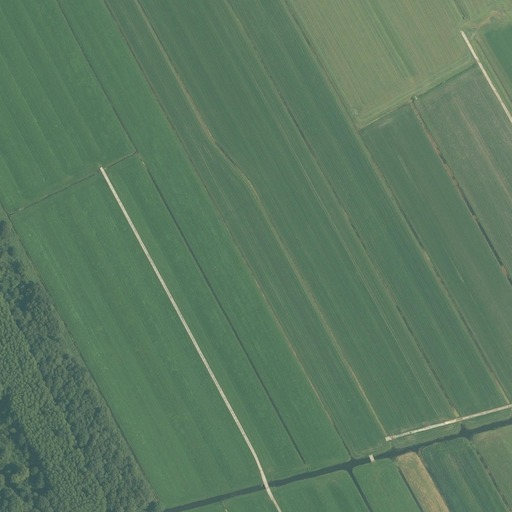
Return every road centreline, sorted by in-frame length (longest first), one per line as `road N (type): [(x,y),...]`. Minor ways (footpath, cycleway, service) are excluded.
road 1 (track): [(102,171),(280,511)]
road 2 (track): [(0,215),(154,506),(133,511)]
road 3 (track): [(107,511),(0,304)]
